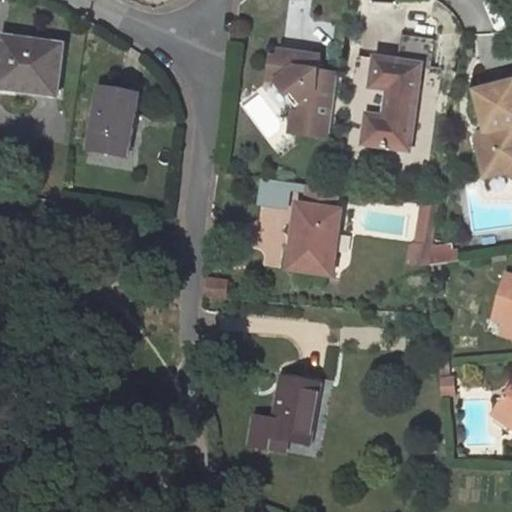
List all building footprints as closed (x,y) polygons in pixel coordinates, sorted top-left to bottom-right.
[(0,89),(58,98),(65,47),(5,38),(0,72),(0,89)] [(330,139),(338,85),(328,84),(319,73),(321,58),(280,52),(279,59),(273,58),(269,82),(278,82),(288,96),(294,91),(303,103),(301,113),(293,112),(290,134),(330,139)] [(409,152),(422,67),(405,65),(377,59),(373,90),(390,92),(386,116),(369,114),(365,145),(409,152)] [(338,85),(339,75),(319,73),(328,84),(338,85)] [(511,82),(473,93),(483,133),(474,149),(482,180),(504,174),(511,179),(511,82)] [(129,158),(140,96),(101,89),(89,150),(129,158)] [(294,91),(288,96),(297,108),(303,103),(294,91)] [(474,149),(483,133),(471,137),(474,149)] [(309,186),(268,180),(265,202),(294,206),(296,192),(308,194),(309,186)] [(339,191),(314,187),(311,207),(306,206),(299,205),(290,270),(333,276),(343,212),(336,211),(339,191)] [(438,205),(422,202),(418,234),(434,236),(438,205)] [(434,236),(418,234),(416,245),(411,249),(409,258),(415,265),(430,265),(434,236)] [(209,295),(228,298),(230,279),(211,277),(209,295)] [(511,297),(504,295),(497,319),(510,323),(505,341),(511,343),(511,297)] [(449,356),(439,357),(440,366),(450,365),(449,356)] [(450,365),(440,366),(440,377),(451,376),(450,365)] [(308,445),(321,385),(301,380),(301,383),(284,380),(276,420),(257,416),(251,446),(274,450),(276,438),(289,441),(308,445)] [(511,391),(495,415),(511,427),(511,391)] [(276,438),(274,450),(288,453),(289,441),(276,438)]
